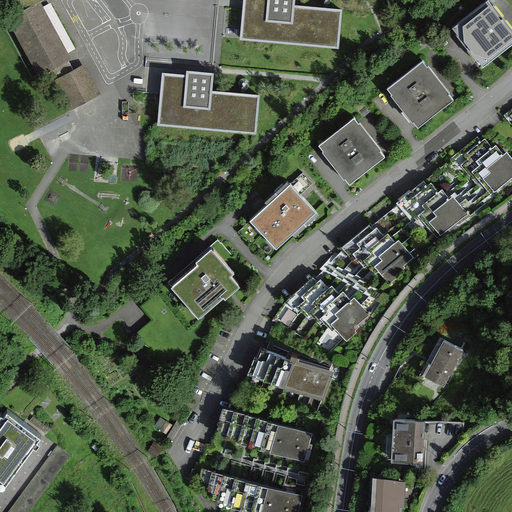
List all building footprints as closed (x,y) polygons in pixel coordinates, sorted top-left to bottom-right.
[(9,0),(17,13),(40,0),(9,0)] [(245,0),(243,42),(341,50),(344,13),(297,9),(297,0),(245,0)] [(511,30),(487,0),(486,0),(451,29),(481,67),(511,42),(511,30)] [(14,20),(42,73),(71,58),(43,5),(14,20)] [(421,61),(385,89),(416,129),(453,101),(421,61)] [(73,107),(101,92),(86,64),(58,79),(73,107)] [(161,77),(157,127),(256,135),(259,98),(212,94),(213,77),(188,75),(187,79),(161,77)] [(383,156),(353,118),(316,147),(346,185),(383,156)] [(478,137),(449,159),(458,171),(460,169),(468,180),(472,177),(480,186),(483,184),(490,192),(511,175),(511,157),(507,152),(503,155),(496,146),(493,148),(485,138),(481,141),(478,137)] [(424,182),(394,205),(403,216),(406,214),(414,225),(418,222),(425,232),(429,229),(435,238),(466,214),(453,197),(449,200),(442,191),(439,193),(431,183),(427,186),(424,182)] [(287,185),(251,218),(278,247),(314,215),(287,185)] [(374,268),(386,284),(393,279),(391,277),(402,269),(400,267),(410,259),(398,243),(394,246),(386,235),(383,237),(377,229),(374,231),(370,225),(341,246),(349,257),(351,255),(359,265),(361,264),(368,272),(374,268)] [(201,261),(173,284),(199,315),(224,294),(226,296),(241,283),(232,272),(235,270),(214,244),(198,258),(201,261)] [(317,276),(289,297),(300,312),(306,308),(312,317),(317,314),(324,323),(328,320),(334,328),(339,325),(348,337),(363,327),(358,321),(373,310),(359,291),(354,295),(348,287),(344,290),(337,280),(332,284),(325,275),(319,280),(317,276)] [(441,340),(424,370),(446,382),(463,352),(441,340)] [(260,343),(250,372),(324,396),(333,368),(260,343)] [(0,477),(0,478),(0,480),(3,483),(6,480),(7,482),(36,442),(38,443),(41,439),(39,437),(42,432),(9,408),(6,413),(4,411),(0,415),(2,417),(0,419),(0,477)] [(314,429),(236,408),(228,435),(306,456),(314,429)] [(430,413),(400,411),(397,455),(427,457),(430,413)] [(30,511),(70,458),(53,448),(6,511),(30,511)] [(298,511),(304,491),(214,469),(209,488),(221,491),(219,501),(264,511),(298,511)] [(386,475),(382,511),(402,511),(404,502),(409,502),(411,477),(386,475)]
